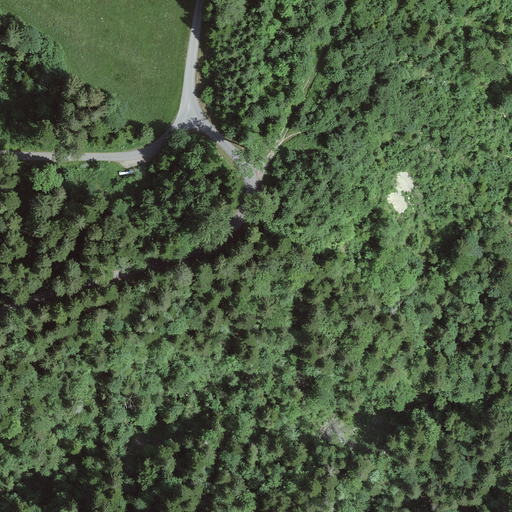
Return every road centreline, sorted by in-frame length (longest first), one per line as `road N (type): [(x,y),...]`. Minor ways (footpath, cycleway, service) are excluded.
road 1 (unclassified): [(0,315),(153,264),(230,220),(252,186),(249,172),(189,114)]
road 2 (unclassified): [(0,153),(143,154),(189,114)]
road 3 (track): [(249,172),(276,137),(342,0)]
